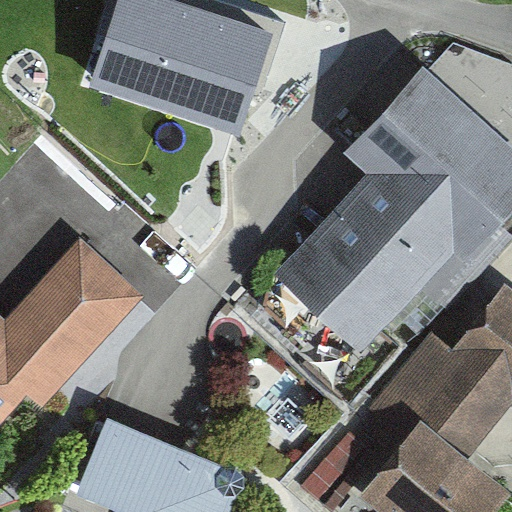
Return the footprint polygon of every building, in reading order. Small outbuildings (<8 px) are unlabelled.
[(207,0),(204,11),(169,0),(120,0),(109,37),(162,54),(149,94),(240,123),(255,75),(268,79),(287,22),(220,0),(207,0)] [(418,280),(446,306),(499,248),(480,232),(511,196),(511,153),(424,73),(356,147),(382,170),(291,269),(366,338),(418,280)] [(0,325),(0,424),(29,389),(56,412),(147,304),(80,249),(9,333),(0,325)] [(485,511),(503,489),(452,450),(511,373),(511,296),(507,292),(422,399),(396,379),(377,404),(379,436),(400,452),(369,491),(395,511),(485,511)] [(242,511),(255,482),(119,426),(94,488),(150,511),(242,511)]
